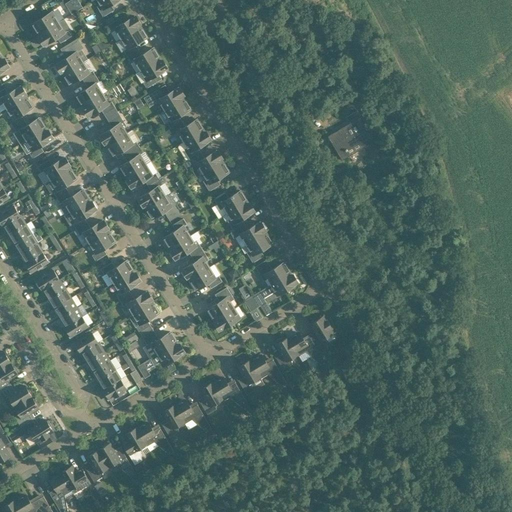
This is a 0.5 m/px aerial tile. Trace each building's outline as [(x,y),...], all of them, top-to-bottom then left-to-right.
[(77,11),(70,0),(65,3),(71,14),(77,11)] [(77,0),(70,0),(77,11),(82,7),(77,0)] [(97,0),(100,4),(97,6),(103,16),(114,10),(111,4),(118,0),(97,0)] [(58,22),(57,20),(52,12),(32,23),(39,34),(58,22)] [(119,18),(111,23),(108,25),(111,30),(115,28),(121,38),(140,27),(139,24),(141,23),(136,16),(134,16),(122,23),(119,18)] [(40,36),(39,37),(43,45),(45,44),(45,45),(57,37),(60,43),(71,36),(68,31),(70,29),(64,19),(58,22),(39,34),(40,36)] [(147,37),(140,27),(121,38),(127,49),(124,51),(127,56),(138,50),(135,45),(147,37)] [(357,29),(347,32),(350,40),(360,37),(357,29)] [(99,40),(97,42),(102,50),(111,44),(110,43),(108,44),(105,44),(103,43),(101,42),(99,40)] [(83,62),(77,52),(82,49),(77,41),(64,49),(68,56),(57,63),(57,64),(55,65),(60,73),(62,72),(63,74),(83,62)] [(96,43),(91,46),(95,53),(100,50),(96,43)] [(141,55),(138,50),(127,56),(131,62),(134,60),(140,70),(160,58),(153,48),(141,55)] [(3,59),(2,57),(0,57),(0,79),(0,80),(0,79),(0,72),(8,67),(9,66),(5,58),(3,59)] [(161,60),(160,58),(140,70),(146,80),(143,82),(146,88),(149,86),(158,81),(154,76),(166,69),(166,68),(167,67),(163,60),(161,60)] [(96,76),(92,70),(89,72),(83,62),(63,74),(70,85),(82,77),(85,82),(96,76)] [(370,66),(360,65),(350,65),(349,76),(369,78),(370,66)] [(82,105),(102,93),(96,83),(99,81),(96,76),(85,82),(88,88),(76,95),(82,105)] [(132,85),(126,90),(133,100),(139,96),(132,85)] [(5,88),(0,91),(0,104),(3,103),(7,109),(26,97),(25,94),(26,93),(22,86),(20,87),(20,86),(8,93),(5,88)] [(163,89),(154,95),(152,96),(155,102),(158,100),(165,110),(184,98),(183,96),(184,95),(179,87),(178,88),(177,87),(170,92),(166,95),(163,89)] [(104,114),(113,109),(115,107),(111,101),(108,103),(102,93),(82,105),(84,108),(82,109),(87,116),(89,115),(89,116),(101,109),(104,114)] [(21,115),(33,107),(26,97),(7,109),(13,119),(10,121),(13,126),(24,120),(21,115)] [(139,98),(134,101),(138,108),(143,105),(139,98)] [(190,109),(184,98),(165,110),(171,120),(167,122),(171,128),(182,121),(179,116),(190,109)] [(328,135),(342,159),(350,155),(350,154),(349,155),(346,149),(360,141),(364,147),(375,140),(371,132),(369,133),(360,117),(362,116),(358,109),(347,116),(351,122),(328,135)] [(107,145),(126,133),(123,128),(126,126),(120,115),(109,122),(112,127),(101,135),(99,136),(104,144),(106,143),(107,145)] [(27,125),(24,120),(13,126),(17,132),(14,134),(20,144),(26,140),(45,128),(39,117),(27,125)] [(185,126),(182,121),(171,128),(174,133),(178,131),(184,141),(203,130),(197,119),(185,126)] [(154,137),(160,133),(157,127),(151,131),(154,137)] [(47,130),(45,128),(26,140),(30,146),(32,150),(29,152),(32,158),(35,156),(43,151),(40,146),(52,139),(52,138),(53,137),(48,129),(47,130)] [(174,133),(171,128),(160,134),(164,140),(174,133)] [(205,132),(203,130),(184,141),(187,147),(184,149),(190,159),(201,153),(198,147),(210,140),(209,140),(211,139),(206,131),(205,132)] [(128,154),(139,147),(136,141),(133,143),(126,133),(107,145),(114,156),(125,149),(128,154)] [(140,155),(143,153),(139,147),(128,154),(132,159),(122,165),(128,176),(146,165),(140,155)] [(204,158),(201,153),(190,159),(196,169),(199,167),(203,173),(222,161),(221,159),(223,158),(218,150),(216,151),(204,158)] [(49,159),(40,165),(38,166),(41,172),(44,170),(51,180),(70,168),(69,166),(70,165),(65,157),(64,158),(63,157),(52,165),(49,159)] [(229,172),(222,161),(203,173),(206,179),(203,181),(209,191),(212,189),(220,184),(217,179),(229,172)] [(146,179),(150,184),(159,178),(155,173),(152,175),(146,165),(128,176),(130,178),(128,179),(133,186),(134,185),(135,186),(146,179)] [(77,179),(70,168),(51,180),(57,190),(53,192),(57,198),(68,191),(65,186),(77,179)] [(141,197),(138,199),(143,207),(144,206),(146,208),(168,194),(171,192),(165,182),(162,184),(159,178),(150,184),(153,189),(141,196),(141,197)] [(16,183),(22,192),(26,190),(20,181),(16,183)] [(9,197),(3,187),(0,189),(0,203),(2,202),(2,201),(9,197)] [(68,191),(57,198),(60,203),(59,204),(62,209),(67,206),(70,211),(89,199),(83,189),(71,196),(68,191)] [(225,192),(217,198),(214,199),(220,209),(224,207),(227,213),(247,201),(240,190),(228,198),(225,192)] [(178,210),(175,204),(168,194),(146,208),(152,219),(164,211),(167,217),(170,221),(180,214),(178,210)] [(91,202),(89,199),(70,211),(76,221),(73,223),(76,229),(87,222),(84,217),(96,210),(95,209),(97,209),(92,201),(91,202)] [(248,203),(247,201),(227,213),(231,219),(227,221),(233,231),(244,224),(241,219),(253,212),(253,211),(254,210),(250,203),(248,203)] [(0,222),(2,226),(20,215),(14,205),(7,210),(6,209),(3,211),(4,212),(0,214),(0,222)] [(8,235),(26,224),(20,215),(2,226),(4,225),(7,231),(6,231),(8,235)] [(170,248),(189,236),(183,226),(187,224),(183,218),(181,220),(172,225),(175,230),(164,237),(170,248)] [(90,227),(87,222),(76,229),(80,235),(83,233),(89,243),(109,231),(107,229),(109,228),(104,220),(102,221),(102,220),(90,227)] [(248,229),(244,224),(233,231),(230,233),(234,238),(235,238),(240,234),(246,244),(266,233),(264,231),(266,229),(261,222),(260,223),(259,222),(248,229)] [(15,243),(31,233),(26,224),(8,235),(10,238),(11,237),(15,243)] [(115,241),(109,231),(89,243),(95,253),(92,255),(95,260),(107,254),(103,249),(115,241)] [(20,253),(37,242),(31,233),(15,243),(19,249),(18,250),(20,253)] [(272,243),(266,233),(246,244),(250,250),(246,252),(253,262),(255,261),(264,256),(260,250),(272,243)] [(203,250),(196,240),(193,242),(190,236),(189,236),(170,248),(172,250),(170,251),(175,259),(176,258),(177,258),(188,251),(192,256),(203,250)] [(218,240),(208,246),(210,250),(214,247),(217,251),(222,248),(218,240)] [(25,263),(43,252),(37,242),(20,253),(22,256),(23,256),(26,261),(24,262),(25,263)] [(63,250),(58,242),(54,244),(59,252),(63,250)] [(190,279),(209,267),(205,262),(209,260),(203,250),(192,256),(195,261),(183,269),(182,270),(187,278),(188,277),(190,279)] [(48,261),(43,252),(25,263),(31,272),(38,268),(38,269),(42,267),(41,265),(48,261)] [(290,273),(284,262),(272,269),(266,259),(265,259),(266,260),(255,266),(264,281),(267,279),(271,284),(290,273)] [(112,262),(103,267),(101,269),(104,275),(108,272),(114,283),(133,271),(127,260),(115,267),(112,262)] [(215,277),(209,267),(190,279),(196,290),(208,283),(211,288),(222,281),(218,275),(215,277)] [(228,272),(232,280),(239,276),(235,268),(228,272)] [(42,290),(59,279),(54,270),(47,274),(46,273),(42,275),(43,276),(36,281),(42,290)] [(134,273),(133,271),(114,283),(120,293),(116,295),(120,300),(131,294),(128,288),(140,281),(139,281),(141,280),(136,272),(134,273)] [(297,283),(296,283),(298,282),(293,274),(292,275),(290,273),(271,284),(265,288),(269,295),(275,291),(277,295),(297,283)] [(48,299),(65,288),(59,279),(42,290),(42,291),(44,290),(47,295),(46,296),(48,299)] [(85,286),(81,279),(77,281),(81,288),(85,286)] [(245,299),(251,295),(245,284),(238,288),(245,299)] [(55,308),(71,298),(65,288),(48,299),(50,302),(51,302),(55,308)] [(233,300),(227,289),(226,288),(215,294),(216,296),(219,301),(208,309),(214,319),(233,307),(230,302),(233,300)] [(134,299),(131,294),(120,300),(123,306),(127,304),(133,314),(152,302),(151,300),(153,299),(148,291),(146,292),(146,291),(134,299)] [(264,298),(260,291),(252,296),(256,302),(258,301),(261,305),(266,302),(264,298)] [(254,303),(256,302),(252,296),(244,301),(251,311),(256,308),(254,303)] [(76,307),(74,303),(71,298),(55,308),(58,314),(57,314),(59,317),(76,307)] [(147,320),(159,313),(152,302),(133,314),(140,325),(136,327),(139,332),(150,325),(147,320)] [(272,311),(266,302),(261,305),(266,314),(272,311)] [(82,315),(79,310),(76,307),(59,317),(61,321),(62,320),(66,325),(64,327),(82,316),(82,315)] [(240,318),(235,309),(233,307),(214,319),(215,321),(214,322),(219,330),(220,329),(221,330),(240,318)] [(262,317),(256,308),(251,311),(249,312),(254,319),(255,319),(256,321),(262,317)] [(70,337),(85,327),(88,326),(82,316),(64,327),(70,337)] [(316,333),(311,337),(321,354),(328,350),(326,338),(333,333),(330,328),(331,327),(327,321),(326,321),(323,316),(317,319),(316,318),(312,321),(312,322),(311,323),(316,333)] [(150,358),(158,354),(177,342),(170,331),(159,339),(155,333),(144,340),(148,345),(144,348),(150,358)] [(82,352),(98,342),(92,332),(74,343),(80,353),(82,352)] [(321,354),(311,337),(305,340),(300,332),(288,338),(288,339),(298,356),(305,352),(320,364),(321,364),(325,361),(321,354)] [(288,339),(288,338),(288,337),(283,340),(282,339),(277,342),(278,343),(276,344),(282,354),(276,357),(281,366),(283,369),(292,364),(291,358),(297,354),(298,356),(288,339)] [(86,362),(104,351),(98,342),(82,352),(86,358),(84,358),(86,362)] [(164,364),(184,353),(183,352),(185,351),(180,343),(178,344),(177,342),(158,354),(150,358),(155,365),(162,361),(164,364)] [(0,353),(0,368),(11,362),(8,358),(9,357),(6,352),(5,353),(4,351),(0,353)] [(93,370),(109,360),(104,351),(86,362),(88,365),(90,364),(93,370)] [(262,354),(251,361),(250,361),(261,378),(268,374),(283,387),(287,384),(273,359),(267,363),(262,354)] [(250,361),(251,361),(250,359),(245,362),(244,361),(239,364),(240,365),(238,366),(244,376),(238,380),(245,392),(254,386),(253,381),(260,377),(260,378),(261,378),(250,361)] [(98,380),(115,370),(109,360),(93,370),(97,376),(96,377),(98,380)] [(134,367),(130,360),(127,362),(119,367),(121,371),(122,372),(122,371),(129,367),(131,369),(134,367)] [(14,367),(11,362),(0,368),(0,392),(11,385),(8,379),(18,373),(17,372),(18,371),(15,366),(14,367)] [(150,374),(143,363),(138,366),(145,378),(150,374)] [(142,379),(137,371),(136,369),(130,373),(136,383),(142,379)] [(121,379),(115,370),(98,380),(100,383),(101,383),(104,388),(105,389),(121,379)] [(224,377),(213,383),(223,401),(230,397),(245,409),(249,406),(235,382),(229,385),(224,377)] [(126,388),(121,380),(121,379),(105,389),(104,388),(102,389),(109,399),(115,395),(116,397),(123,392),(122,391),(126,388)] [(213,383),(212,382),(207,385),(206,384),(202,386),(202,388),(201,389),(207,399),(201,402),(208,414),(216,409),(215,403),(222,399),(223,401),(213,383)] [(32,396),(29,392),(30,391),(27,386),(26,387),(25,385),(15,391),(11,385),(0,392),(0,393),(10,409),(15,407),(32,396)] [(34,401),(32,396),(15,407),(19,413),(15,418),(21,427),(32,419),(29,413),(39,407),(37,406),(39,405),(36,400),(34,401)] [(212,429),(202,413),(197,404),(191,408),(186,399),(175,406),(184,422),(185,423),(192,419),(196,423),(207,432),(212,429)] [(175,406),(174,404),(169,407),(169,406),(164,409),(164,410),(163,411),(169,421),(163,425),(170,437),(179,431),(178,426),(184,422),(175,406)] [(21,427),(8,434),(12,441),(25,433),(26,435),(32,434),(36,442),(41,438),(42,440),(49,436),(48,434),(53,431),(50,426),(51,425),(48,420),(47,421),(46,419),(36,425),(32,419),(21,427)] [(148,422),(137,428),(146,444),(147,446),(154,442),(158,445),(169,454),(174,451),(159,427),(153,430),(148,422)] [(10,442),(3,430),(0,424),(0,461),(3,459),(4,461),(9,458),(8,456),(10,455),(4,445),(10,442)] [(220,425),(214,428),(218,436),(224,432),(220,425)] [(128,439),(122,442),(125,447),(130,456),(135,464),(142,460),(141,456),(140,448),(146,444),(137,428),(136,427),(131,430),(131,429),(126,432),(127,433),(125,434),(128,439)] [(217,436),(214,430),(208,434),(211,440),(217,436)] [(203,438),(196,443),(200,450),(208,446),(203,438)] [(103,447),(98,449),(108,467),(115,463),(132,476),(136,474),(128,461),(121,449),(115,453),(110,443),(108,444),(107,443),(102,446),(103,447)] [(108,467),(98,449),(94,452),(93,451),(88,454),(89,455),(87,456),(93,466),(87,470),(94,481),(103,476),(102,470),(108,467)] [(140,463),(134,467),(137,473),(144,469),(140,463)] [(65,469),(60,472),(61,474),(61,473),(72,491),(72,490),(75,495),(82,490),(82,489),(91,483),(89,480),(84,472),(81,467),(75,470),(72,465),(70,466),(69,465),(64,468),(65,469)] [(55,489),(49,492),(54,501),(60,511),(68,511),(66,501),(75,495),(72,490),(72,491),(61,473),(61,474),(50,480),(55,489)] [(100,481),(94,485),(95,487),(100,495),(106,491),(100,481)] [(95,487),(91,489),(97,499),(101,497),(100,495),(95,487)] [(4,505),(3,506),(6,511),(53,511),(43,496),(31,503),(26,494),(15,501),(14,499),(9,502),(9,501),(4,504),(4,505)]
